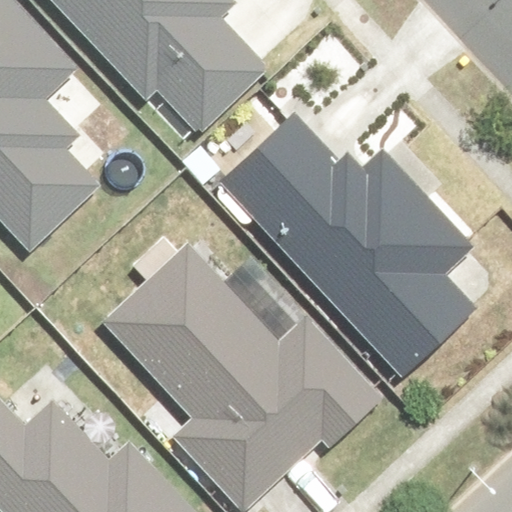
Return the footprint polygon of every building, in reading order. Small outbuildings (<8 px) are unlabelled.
[(76,79),(1,0),(0,0),(0,219),(32,254),(97,193),(60,153),(75,139),(46,107),(76,79)] [(51,0),(190,150),(269,77),(214,18),(234,0),(51,0)] [(277,105),(208,169),(403,379),(473,314),(437,276),(466,249),(377,153),(347,180),(277,105)] [(176,448),(234,511),(243,511),(311,450),(319,459),(379,404),(250,263),(222,288),(192,255),(111,329),(200,426),(176,448)] [(194,511),(133,443),(109,464),(58,407),(34,428),(0,389),(0,511),(194,511)]
